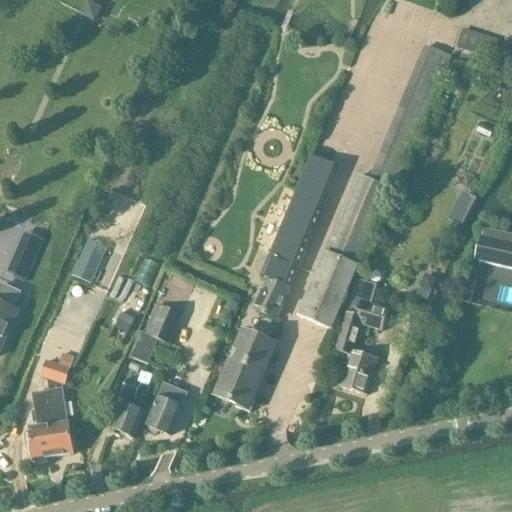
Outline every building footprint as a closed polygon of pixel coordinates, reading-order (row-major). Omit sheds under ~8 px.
[(94,23),(101,10),(88,3),(81,16),(94,23)] [(204,11),(196,8),(185,34),(193,37),(204,11)] [(491,60),(497,41),(462,31),(457,50),(491,60)] [(424,49),(368,183),(357,179),(299,319),(330,332),(388,192),(396,195),(452,60),(424,49)] [(339,170),(318,161),(311,158),(260,280),(267,283),(255,312),(276,321),(280,310),(289,290),(339,170)] [(457,215),(451,226),(460,230),(465,220),(457,215)] [(511,270),(511,238),(485,232),(478,263),(480,263),(511,270)] [(26,284),(44,241),(25,233),(6,275),(26,284)] [(0,261),(10,242),(2,238),(0,241),(0,261)] [(190,247),(185,254),(193,260),(195,256),(196,251),(190,247)] [(471,261),(462,304),(471,306),(480,263),(478,263),(471,261)] [(76,269),(72,278),(91,286),(95,277),(76,269)] [(422,282),(419,289),(430,294),(435,282),(428,279),(422,282)] [(338,388),(366,397),(378,360),(352,352),(360,325),(382,332),(388,311),(373,306),(370,305),(376,286),(356,280),(351,300),(347,314),(335,353),(348,357),(338,388)] [(0,350),(17,313),(12,311),(20,295),(1,287),(0,289),(0,350)] [(182,317),(156,306),(143,336),(158,342),(169,347),(182,317)] [(122,317),(116,329),(127,335),(133,322),(122,317)] [(158,342),(143,336),(140,334),(130,359),(148,366),(158,342)] [(241,337),(215,397),(248,411),(273,352),(241,337)] [(59,367),(46,363),(41,380),(64,387),(73,359),(63,356),(59,367)] [(120,395),(134,401),(140,387),(126,381),(120,395)] [(68,425),(65,425),(59,391),(49,392),(52,411),(46,412),(53,459),(73,456),(68,425)] [(37,429),(28,431),(33,462),(53,459),(46,412),(52,411),(50,400),(49,392),(32,395),(33,403),(35,417),(32,418),(33,424),(36,424),(37,429)] [(157,401),(146,429),(148,430),(148,432),(158,436),(159,434),(170,438),(181,410),(186,397),(176,393),(171,406),(157,401)] [(122,438),(132,442),(143,415),(121,406),(110,432),(112,434),(113,437),(119,439),(122,438)]
